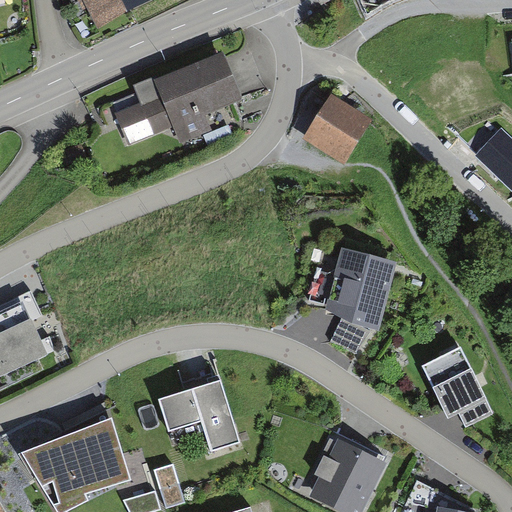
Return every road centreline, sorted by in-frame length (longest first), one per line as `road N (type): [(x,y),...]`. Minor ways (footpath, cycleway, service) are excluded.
road 1 (residential): [(511,511),(497,489),(301,350),(230,331),(150,344),(0,418)]
road 2 (residential): [(0,263),(237,163),(278,114),(289,57)]
road 3 (residential): [(289,57),(334,64),(363,80),(511,226)]
road 4 (tertiary): [(0,107),(248,0)]
